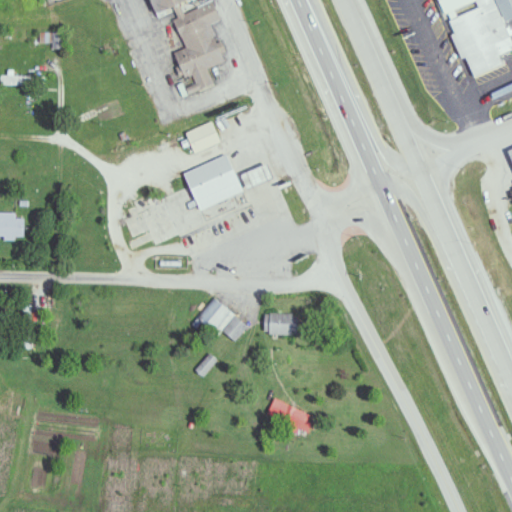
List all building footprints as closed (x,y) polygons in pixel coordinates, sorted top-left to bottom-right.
[(147,0),(154,16),(172,8),(177,20),(174,21),(186,49),(174,54),(184,79),(191,76),(197,91),(214,84),(208,70),(225,62),(210,26),(221,21),(213,3),(184,15),(180,4),(189,0),(147,0)] [(511,0),(436,0),(454,35),(449,36),(460,58),(465,56),(476,79),(504,66),(500,56),(511,51),(511,39),(505,24),(511,21),(511,0)] [(66,50),(66,33),(41,33),(41,44),(52,44),(52,50),(66,50)] [(44,87),(44,76),(1,76),(1,87),(44,87)] [(187,134),(195,154),(221,143),(212,123),(187,134)] [(511,132),(503,136),(511,161),(511,132)] [(253,210),(246,188),(273,179),(268,164),(238,175),(231,155),(184,171),(189,186),(137,204),(151,244),(253,210)] [(0,238),(25,239),(25,219),(17,219),(17,214),(0,213),(0,238)] [(222,331),(237,342),(249,326),(215,301),(200,322),(219,336),(222,331)] [(22,351),(33,351),(33,306),(22,306),(22,351)] [(266,315),(266,335),(297,335),(297,315),(266,315)] [(217,359),(209,355),(198,373),(206,378),(217,359)] [(268,420),(309,433),(315,415),(273,402),(268,420)]
